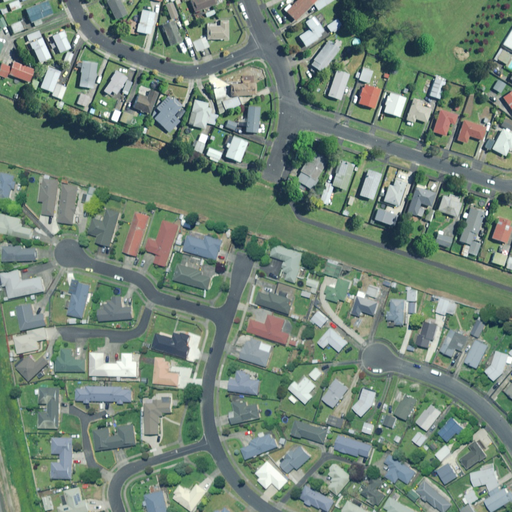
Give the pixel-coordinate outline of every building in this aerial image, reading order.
[(22,12),(19,0),(9,4),(11,11),(18,9),(19,13),(22,12)] [(120,0),(106,0),(115,19),(126,14),(120,0)] [(217,4),(215,0),(189,0),(194,12),(217,4)] [(283,10),(294,21),(313,3),(317,10),(333,0),(297,0),(290,7),(288,5),(284,9),(283,10)] [(48,1),(26,9),(31,23),(33,22),(35,27),(42,24),(40,19),(53,14),(48,1)] [(177,17),(172,3),(166,6),(171,20),(177,17)] [(155,14),(142,10),(137,32),(149,35),(155,14)] [(184,10),(179,12),(185,26),(189,25),(184,10)] [(323,31),(313,16),(304,23),(309,29),(298,37),(305,47),(321,36),(319,34),(323,31)] [(342,26),(337,19),(326,26),(331,34),(342,26)] [(182,41),(173,21),(161,26),(169,46),(182,41)] [(227,22),(219,21),(219,27),(206,27),(206,39),(227,40),(227,22)] [(24,30),(20,22),(11,26),(14,34),(24,30)] [(511,27),(502,44),(511,50),(511,27)] [(41,38),(39,31),(27,36),(30,43),(32,49),(33,49),(39,63),(50,58),(41,38)] [(66,36),(64,31),(52,36),(59,53),(70,48),(65,37),(66,36)] [(208,47),(204,38),(192,42),(196,52),(208,47)] [(320,74),(339,50),(328,41),(312,61),(313,61),(310,66),(320,74)] [(499,49),(493,59),(495,61),(496,59),(505,65),(511,56),(499,49)] [(73,55),(67,52),(63,62),(69,65),(73,55)] [(34,70),(14,62),(12,68),(1,64),(0,67),(0,75),(6,78),(8,74),(29,82),(34,70)] [(97,64),(82,62),(79,87),(93,89),(97,64)] [(56,84),(60,72),(48,67),(40,88),(53,92),(51,96),(62,99),(66,88),(56,84)] [(372,72),(362,68),(358,80),(368,84),(372,72)] [(127,78),(116,71),(103,92),(108,95),(111,91),(116,95),(127,78)] [(348,76),(335,71),(327,97),(340,101),(348,76)] [(443,82),(433,79),(428,96),(438,99),(443,82)] [(505,84),(497,79),(491,88),(499,93),(505,84)] [(124,90),(123,93),(127,95),(133,83),(127,80),(123,90),(124,90)] [(241,81),(242,84),(229,85),(230,97),(255,95),(255,83),(249,83),(249,80),(241,81)] [(380,91),(364,86),(362,89),(361,89),(358,97),(360,98),(357,104),(373,110),(380,91)] [(158,93),(141,87),(133,108),(150,114),(158,93)] [(225,96),(223,88),(213,90),(215,99),(225,96)] [(511,89),(501,97),(511,112),(511,89)] [(385,106),(383,113),(399,118),(405,99),(408,100),(409,95),(403,93),(401,97),(389,94),(388,97),(386,97),(384,106),(385,106)] [(89,98),(80,95),(76,104),(86,108),(89,98)] [(462,114),(469,117),(473,106),(470,105),(473,97),(468,95),(462,114)] [(155,109),(159,112),(153,119),(169,133),(180,122),(173,116),(182,106),(171,97),(165,104),(162,101),(155,109)] [(240,106),(238,98),(222,102),(224,110),(240,106)] [(418,100),(412,98),(404,120),(413,123),(414,119),(425,123),(430,109),(417,105),(418,100)] [(192,125),(191,126),(204,129),(205,123),(213,125),(216,115),(210,113),(211,109),(206,108),(207,104),(194,100),(188,124),(192,125)] [(246,121),(238,120),(238,127),(245,127),(245,132),(257,133),(259,108),(247,107),(246,121)] [(456,115),(439,109),(431,132),(444,137),(448,123),(453,125),(456,115)] [(133,116),(123,112),(119,121),(129,125),(133,116)] [(511,128),(511,122),(504,118),(500,126),(505,129),(504,130),(501,129),(490,149),(504,156),(508,149),(510,150),(511,147),(511,134),(507,132),(508,131),(510,132),(511,128)] [(485,127),(462,119),(455,141),(465,144),(468,136),(481,141),(485,127)] [(236,124),(226,120),(224,127),(234,131),(236,124)] [(207,137),(200,134),(193,150),(200,153),(207,137)] [(225,147),(228,148),(225,157),(238,162),(246,143),(232,137),(229,145),(226,144),(225,147)] [(221,153),(208,148),(205,155),(210,157),(209,159),(217,162),(221,153)] [(309,151),(293,185),(303,190),(305,187),(311,190),(326,159),(317,155),(309,151)] [(331,185),(333,185),(344,189),(347,182),(348,183),(354,166),(340,162),(336,174),(335,173),(331,185)] [(379,174),(367,170),(358,196),(371,200),(379,174)] [(17,177),(3,173),(1,180),(0,180),(0,198),(10,201),(13,189),(16,189),(18,182),(16,182),(17,177)] [(61,181),(45,178),(41,202),(45,203),(43,214),(55,216),(61,181)] [(405,183),(393,179),(391,186),(387,185),(381,201),(397,207),(405,183)] [(333,185),(331,185),(324,183),(318,202),(327,205),(333,185)] [(80,187),(65,185),(60,223),(75,225),(80,187)] [(434,193),(414,187),(405,213),(415,216),(415,215),(421,217),(423,209),(418,208),(419,204),(430,207),(434,193)] [(95,195),(89,193),(87,203),(93,204),(95,195)] [(449,198),(441,196),(436,211),(456,218),(460,204),(449,200),(449,198)] [(469,245),(470,241),(473,234),(476,235),(483,213),(468,208),(466,215),(463,213),(461,217),(465,218),(457,242),(469,245)] [(121,213),(109,209),(105,222),(95,219),(90,234),(99,236),(97,243),(111,247),(121,213)] [(396,216),(376,209),(372,220),(392,227),(396,216)] [(432,211),(427,209),(423,220),(429,222),(432,211)] [(152,217),(138,213),(125,252),(139,257),(145,239),(143,239),(147,227),(149,227),(152,217)] [(22,219),(1,215),(0,221),(0,233),(32,240),(35,229),(20,226),(22,219)] [(509,222),(497,218),(490,239),(505,244),(511,228),(507,227),(509,222)] [(180,226),(165,220),(158,241),(150,239),(147,251),(158,254),(155,263),(167,267),(180,226)] [(442,232),(438,231),(437,234),(436,234),(433,244),(448,248),(451,238),(441,235),(442,232)] [(223,241),(207,236),(206,241),(189,236),(184,251),(217,260),(223,241)] [(470,241),(469,245),(468,247),(463,245),(460,255),(466,257),(467,254),(475,256),(479,244),(470,241)] [(304,254),(275,245),(272,257),(286,261),(283,271),(289,273),(287,280),(297,283),(302,267),(300,267),(304,254)] [(24,250),(24,247),(4,247),(4,262),(39,261),(39,249),(24,250)] [(506,256),(494,252),(490,263),(502,267),(506,256)] [(343,267),(328,263),(325,274),(339,278),(343,267)] [(203,272),(179,265),(174,280),(209,290),(212,278),(202,275),(203,272)] [(23,282),(20,270),(2,274),(4,287),(7,286),(10,299),(46,291),(43,277),(23,282)] [(319,283),(309,279),(308,285),(317,288),(319,283)] [(352,283),(340,279),(337,289),(328,286),(326,293),(328,294),(327,299),(339,303),(340,299),(346,301),(352,283)] [(401,283),(393,280),(391,288),(398,290),(401,283)] [(67,308),(71,309),(69,315),(85,319),(93,286),(80,283),(77,295),(74,294),(72,302),(69,301),(67,308)] [(378,298),(380,290),(370,287),(368,295),(378,298)] [(416,291),(410,291),(411,287),(405,287),(404,290),(407,291),(407,301),(415,302),(416,291)] [(289,293),(281,291),(279,296),(271,293),(270,295),(261,292),(257,303),(290,314),(294,301),(287,298),(289,293)] [(367,294),(360,291),(353,314),(361,317),(363,311),(375,315),(379,303),(366,299),(367,294)] [(113,299),(109,299),(109,303),(105,303),(106,308),(99,308),(100,320),(135,318),(138,318),(137,305),(124,306),(123,295),(113,296),(113,299)] [(395,325),(403,326),(406,326),(407,313),(404,313),(405,300),(393,299),(392,312),(390,312),(389,321),(395,321),(395,325)] [(457,305),(440,299),(436,312),(446,316),(447,313),(454,315),(457,305)] [(35,316),(33,305),(18,308),(23,331),(49,326),(46,314),(35,316)] [(329,320),(319,311),(312,319),(323,328),(329,320)] [(287,320),(270,314),(267,325),(253,320),(249,332),(288,345),(291,334),(283,331),(287,320)] [(486,323),(479,319),(470,334),(478,339),(486,323)] [(438,325),(425,322),(422,335),(419,334),(416,345),(429,349),(432,340),(434,341),(438,325)] [(50,339),(48,328),(29,332),(29,335),(16,337),(19,354),(40,350),(38,341),(50,339)] [(349,343),(333,329),(319,343),(326,349),(331,343),(340,352),(349,343)] [(469,338),(450,330),(440,352),(452,358),(456,349),(462,352),(469,338)] [(161,332),(160,335),(157,334),(153,349),(189,359),(192,348),(189,347),(192,337),(176,332),(175,335),(173,334),(172,336),(161,332)] [(272,354),(271,353),(273,346),(263,342),(263,341),(253,338),(252,342),(248,341),(243,359),(268,367),(272,354)] [(478,339),(477,341),(475,340),(464,363),(478,369),(489,347),(483,344),(483,342),(478,339)] [(73,360),(74,350),(63,350),(63,358),(58,358),(57,372),(87,372),(87,360),(73,360)] [(511,361),(511,357),(497,351),(491,367),(485,372),(494,382),(503,374),(507,363),(511,365),(511,361)] [(134,354),(124,354),(124,362),(119,362),(119,364),(105,364),(106,354),(92,353),(91,376),(118,377),(117,381),(121,381),(121,376),(139,377),(140,363),(134,362),(134,354)] [(50,363),(44,357),(37,363),(30,355),(17,368),(31,382),(50,363)] [(165,359),(158,358),(155,384),(180,386),(181,374),(170,373),(171,363),(165,362),(165,359)] [(324,374),(317,368),(310,375),(317,381),(324,374)] [(252,373),(239,372),(237,380),(233,379),(231,391),(259,395),(261,381),(251,380),(252,373)] [(295,379),(298,381),(290,389),(307,404),(313,397),(310,394),(317,386),(304,374),(302,376),(300,374),(295,379)] [(350,388),(337,379),(330,388),(332,389),(324,400),(336,408),(350,388)] [(511,398),(511,381),(510,380),(501,390),(511,398)] [(58,395),(58,388),(41,387),(40,404),(49,404),(48,413),(40,413),(40,428),(58,429),(58,422),(60,422),(62,395),(58,395)] [(91,404),(91,401),(119,402),(119,404),(124,404),(124,402),(134,402),(134,390),(128,390),(128,388),(87,387),(87,389),(78,389),(77,401),(85,401),(85,404),(91,404)] [(375,405),(379,392),(366,388),(362,399),(355,407),(364,416),(375,405)] [(420,400),(407,393),(397,413),(409,419),(420,400)] [(174,413),(173,398),(162,398),(162,401),(155,401),(155,404),(146,404),(147,435),(160,434),(160,417),(165,417),(165,413),(174,413)] [(248,401),(234,404),(236,412),(231,413),(234,425),(262,419),(259,405),(249,407),(248,401)] [(430,410),(429,409),(419,421),(430,430),(445,411),(435,404),(430,410)] [(398,418),(387,414),(384,424),(394,427),(398,418)] [(346,420),(331,416),(328,424),(343,429),(346,420)] [(468,429),(455,417),(441,431),(450,441),(460,431),(463,434),(468,429)] [(329,430),(297,421),(293,435),(326,444),(329,430)] [(375,426),(366,423),(363,432),(372,435),(375,426)] [(138,445),(135,425),(120,427),(121,436),(112,437),(111,429),(95,431),(98,451),(138,445)] [(427,439),(419,432),(412,441),(420,447),(427,439)] [(267,436),(266,433),(261,435),(262,437),(251,441),(253,445),(243,449),(248,460),(279,447),(274,434),(267,436)] [(374,446),(341,435),(336,450),(359,457),(360,454),(370,458),(374,446)] [(75,439),(54,439),(54,454),(62,454),(62,463),(53,463),(53,479),(74,479),(75,439)] [(469,470),(490,456),(479,439),(469,446),(473,451),(462,459),(469,470)] [(437,447),(433,444),(429,448),(434,452),(437,447)] [(452,452),(446,445),(435,455),(441,462),(452,452)] [(313,457),(303,446),(295,453),(294,451),(287,457),(288,459),(281,465),(289,474),(297,468),(299,470),(313,457)] [(390,467),(384,476),(395,484),(399,479),(408,486),(417,473),(392,454),(385,463),(390,467)] [(290,482),(269,462),(257,474),(262,478),(260,481),(268,489),(274,483),(281,490),(290,482)] [(460,476),(451,462),(438,470),(447,484),(460,476)] [(355,478),(336,464),(329,474),(335,478),(332,482),(333,483),(329,488),(340,497),(355,478)] [(489,492),(499,487),(494,468),(473,474),(477,487),(487,484),(489,492)] [(386,482),(376,476),(363,498),(375,505),(380,505),(386,495),(380,492),(386,482)] [(422,497),(421,498),(426,502),(427,501),(439,511),(446,511),(452,505),(426,482),(416,492),(422,497)] [(315,486),(309,483),(301,498),(307,501),(306,503),(312,506),(313,505),(321,509),(321,508),(329,511),(331,511),(338,501),(331,497),(330,498),(313,489),(315,486)] [(194,511),(209,492),(199,484),(193,493),(182,485),(173,497),(193,511),(194,511)] [(507,508),(511,504),(511,494),(508,487),(502,491),(499,487),(489,493),(491,497),(486,501),(489,507),(488,508),(490,511),(494,511),(505,505),(507,508)] [(66,491),(67,495),(61,497),(64,507),(60,508),(60,511),(91,511),(88,500),(85,501),(82,488),(66,491)] [(420,497),(411,490),(407,496),(415,503),(420,497)] [(169,511),(165,491),(147,495),(150,511),(169,511)] [(479,499),(474,491),(462,498),(466,505),(469,503),(470,505),(479,499)] [(414,511),(390,498),(384,509),(388,511),(387,511),(414,511)] [(368,511),(349,501),(343,511),(368,511)]
